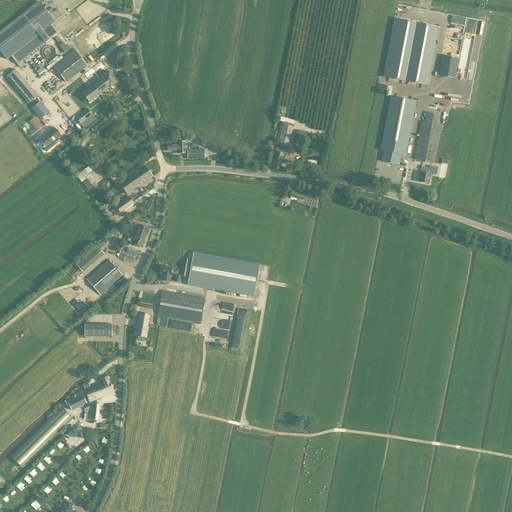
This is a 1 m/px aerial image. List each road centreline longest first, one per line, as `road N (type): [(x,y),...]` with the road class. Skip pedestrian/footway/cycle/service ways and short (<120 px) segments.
road 1 (tertiary): [(511,237),(365,190),(162,169)]
road 2 (unclassified): [(93,511),(116,442),(126,305),(154,234),(162,169)]
road 3 (tertiary): [(162,169),(132,61),(139,0)]
road 4 (track): [(136,75),(85,106),(0,56)]
